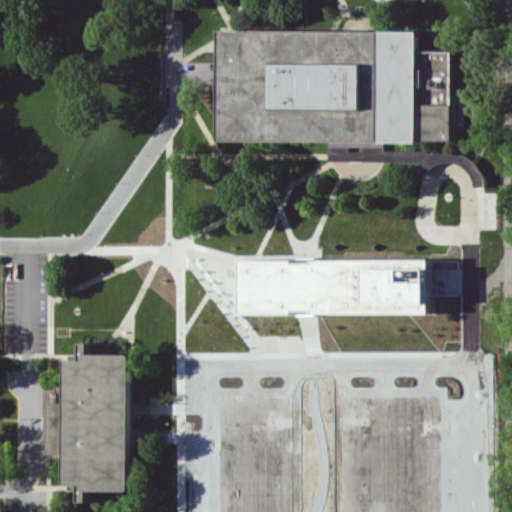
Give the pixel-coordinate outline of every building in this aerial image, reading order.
[(216,24),(216,40),(216,139),(335,139),(335,145),(382,145),(382,140),(453,141),(453,46),(418,45),(419,25),(383,25),(358,25),(334,25),(236,24),(216,24)] [(330,153),(330,160),(350,161),(351,146),(338,146),(337,153),(330,153)] [(397,161),(397,157),(383,157),(383,146),(368,146),(368,161),(397,161)] [(434,312),(434,259),(244,260),(244,312),(434,312)] [(49,389),(49,454),(58,454),(58,457),(66,457),(66,484),(81,485),(81,487),(80,501),(90,501),(90,491),(99,491),(129,491),(131,491),(132,436),(132,406),(132,352),(130,352),(101,352),(90,352),(90,341),(82,341),(82,359),(66,358),(66,385),(58,385),(58,389),(49,389)] [(425,387),(425,370),(386,371),(386,388),(425,387)]
